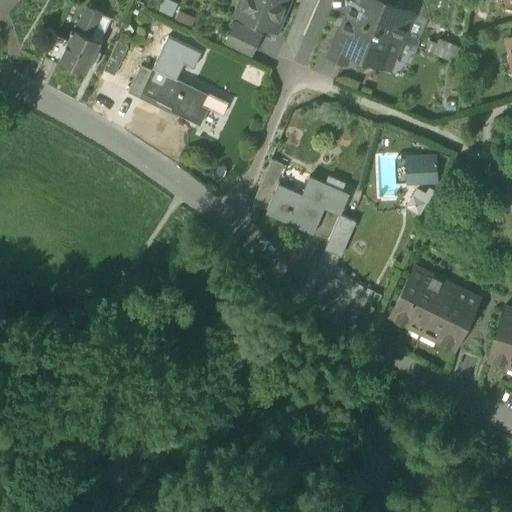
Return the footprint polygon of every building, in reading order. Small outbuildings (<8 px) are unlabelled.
[(276,30),(288,1),(287,0),(241,0),(241,1),(245,3),(240,16),(276,30)] [(383,0),(352,0),(345,17),(341,28),(338,27),(327,54),(346,62),(351,52),(373,61),(375,55),(381,57),(390,56),(396,51),(401,40),(406,26),(405,20),(400,14),(402,8),(383,0)] [(245,3),(241,1),(235,14),(240,16),(245,3)] [(74,29),(69,40),(60,60),(61,60),(85,72),(100,41),(91,38),(103,14),(86,6),(75,29),(74,29)] [(406,26),(401,40),(414,45),(425,17),(402,8),(400,14),(405,20),(406,26)] [(225,43),(251,56),(260,35),(244,27),(243,30),(234,25),(225,43)] [(60,62),(61,60),(60,60),(69,40),(55,33),(44,54),(60,62)] [(168,36),(153,67),(179,79),(186,64),(194,68),(202,52),(168,36)] [(428,39),(424,49),(461,64),(463,45),(458,45),(439,37),(437,42),(428,39)] [(396,51),(399,53),(412,58),(417,46),(414,45),(401,40),(396,51)] [(104,70),(114,75),(128,46),(117,41),(104,70)] [(375,55),(373,61),(372,62),(392,70),(399,53),(396,51),(390,56),(381,57),(375,55)] [(194,122),(202,105),(207,93),(179,79),(153,67),(152,70),(141,65),(130,87),(172,107),(170,110),(194,122)] [(229,103),(207,93),(202,105),(208,108),(223,115),(229,103)] [(202,105),(194,122),(200,125),(208,108),(202,105)] [(436,150),(404,152),(406,184),(438,182),(436,150)] [(252,203),(267,209),(279,183),(286,166),(271,159),(252,203)] [(265,213),(313,233),(324,207),(340,214),(349,192),(310,175),(302,193),(279,183),(267,209),(265,213)] [(389,314),(422,330),(446,279),(414,263),(389,314)] [(479,295),(446,279),(422,330),(455,346),(479,295)] [(488,358),(511,364),(511,306),(504,304),(488,358)]
